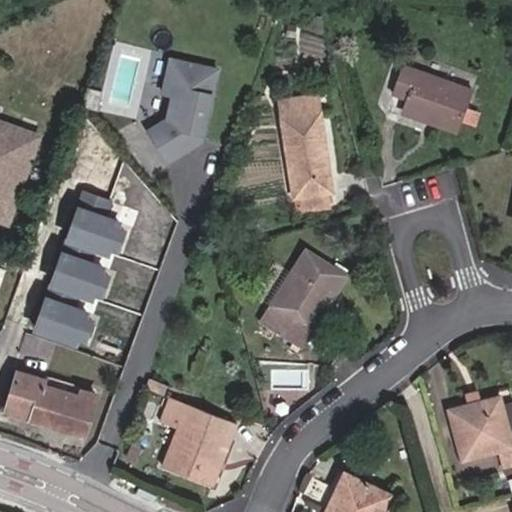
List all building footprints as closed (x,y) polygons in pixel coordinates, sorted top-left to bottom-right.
[(326,37),(320,16),(308,11),(301,27),(326,37)] [(170,163),(203,142),(219,69),(172,59),(164,94),(175,96),(170,119),(150,132),(170,163)] [(457,134),(473,91),(402,66),(392,94),(407,99),(402,110),(438,122),(436,126),(457,134)] [(280,101),(294,199),(299,198),(327,193),(332,193),(321,113),(305,114),(302,98),(280,101)] [(0,218),(10,223),(42,136),(0,120),(0,218)] [(102,273),(104,266),(89,261),(95,247),(109,252),(111,246),(118,228),(121,222),(106,216),(112,201),(87,192),(36,328),(76,342),(78,337),(85,318),(87,312),(73,306),(78,292),(92,297),(95,292),(102,273)] [(301,213),(329,208),(327,193),(299,198),(301,213)] [(119,249),(126,231),(118,228),(111,246),(119,249)] [(306,325),(323,299),(330,303),(347,276),(306,251),(261,321),(302,346),(312,329),(306,325)] [(103,295),(110,276),(102,273),(95,292),(103,295)] [(330,303),(323,299),(306,325),(312,329),(330,303)] [(86,340),(93,321),(85,318),(78,337),(86,340)] [(65,399),(43,392),(47,380),(19,372),(9,403),(32,410),(29,420),(85,438),(98,396),(82,391),(84,386),(70,382),(65,399)] [(70,382),(48,376),(47,380),(43,392),(65,399),(70,382)] [(162,394),(166,385),(151,380),(148,389),(162,394)] [(479,393),(466,397),(468,406),(481,403),(479,393)] [(171,397),(162,422),(179,429),(189,404),(171,397)] [(511,442),(499,398),(481,403),(468,406),(450,411),(464,460),(498,451),(503,468),(511,465),(511,442)] [(9,403),(5,413),(29,420),(32,410),(9,403)] [(212,487),(237,424),(189,404),(179,429),(163,468),(212,487)] [(384,511),(392,495),(345,473),(326,511),(384,511)]
